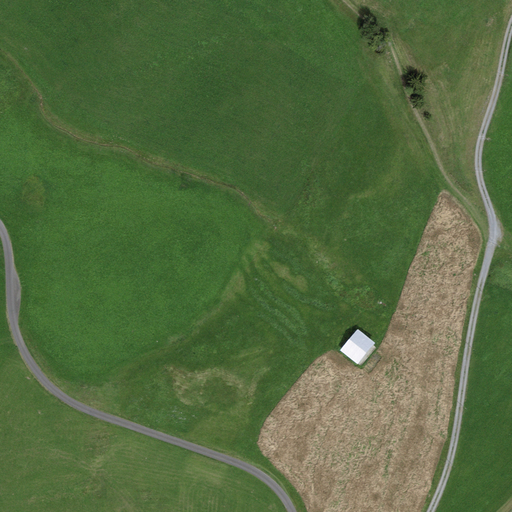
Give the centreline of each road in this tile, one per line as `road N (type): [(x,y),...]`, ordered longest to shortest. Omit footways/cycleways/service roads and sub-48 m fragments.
road 1 (unclassified): [(292,511),(257,472),(88,410),(46,383),(16,334),(0,227)]
road 2 (track): [(429,511),(450,454),(473,290),(492,239)]
road 3 (track): [(492,239),(494,205),(482,169),(511,13)]
